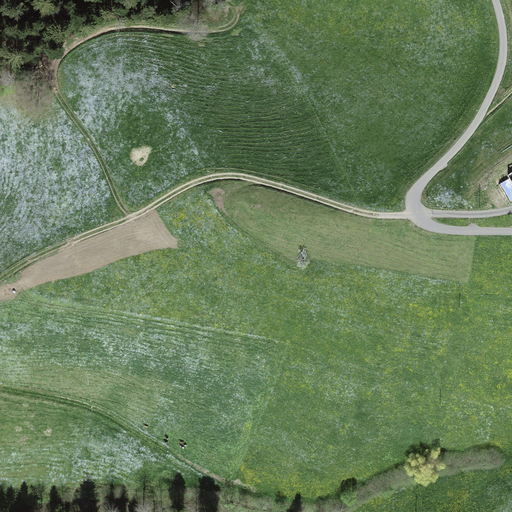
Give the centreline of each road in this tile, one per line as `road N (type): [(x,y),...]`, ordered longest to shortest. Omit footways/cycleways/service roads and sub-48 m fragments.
road 1 (track): [(237,5),(233,23),(217,30),(122,25),(83,38),(61,56),(54,73),(61,100),(111,180),(119,208),(133,216),(207,178),(250,179),(365,213),(511,208)]
road 2 (unclassified): [(495,0),(503,51),(490,95),(412,202),(419,220),(438,228),(511,231)]
